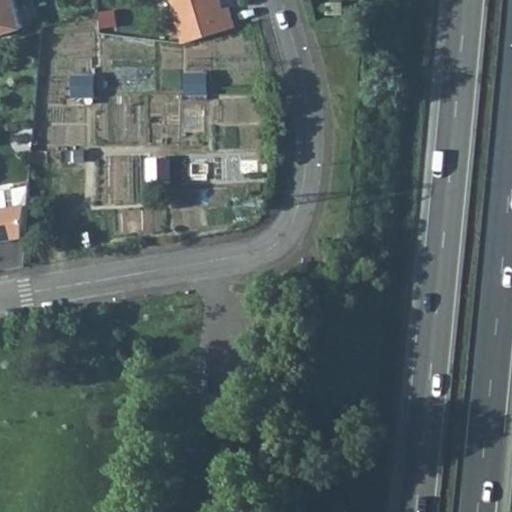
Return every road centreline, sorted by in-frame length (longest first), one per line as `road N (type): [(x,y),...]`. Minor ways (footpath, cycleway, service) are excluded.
road 1 (trunk): [(465,0),(415,511)]
road 2 (trunk): [(476,511),(511,165)]
road 3 (residential): [(256,251),(280,238),(304,167),(305,83),(280,0)]
road 4 (residential): [(256,251),(0,296)]
road 5 (unknown): [(230,451),(229,256)]
